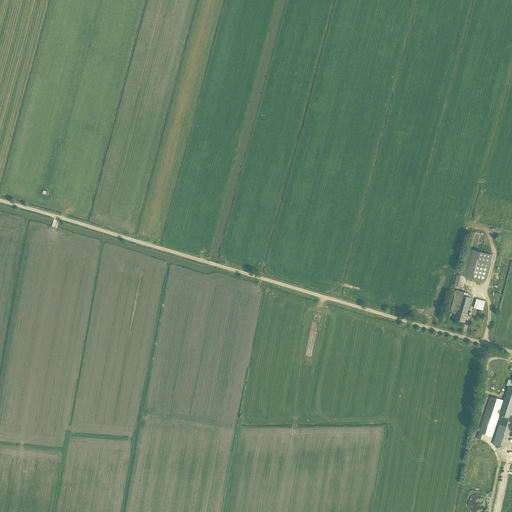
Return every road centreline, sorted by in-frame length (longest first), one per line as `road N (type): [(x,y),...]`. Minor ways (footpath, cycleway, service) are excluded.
road 1 (unclassified): [(511,352),(0,201)]
road 2 (track): [(482,343),(492,241),(488,230),(447,220)]
road 3 (track): [(115,511),(129,433),(123,426),(60,426)]
